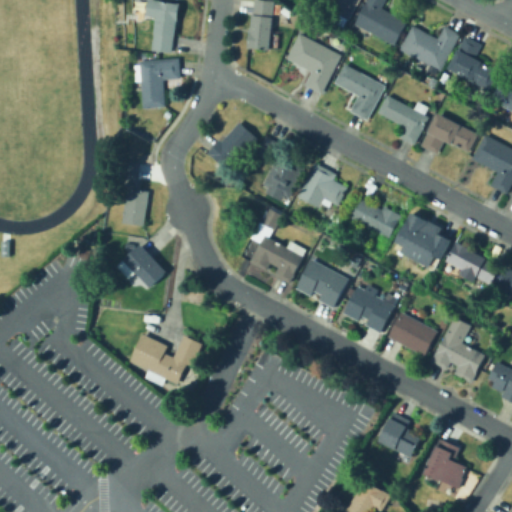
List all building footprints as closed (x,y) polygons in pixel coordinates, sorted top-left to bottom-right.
[(172,53),(152,50),(155,33),(160,0),(181,3),(179,19),(180,19),(179,25),(178,25),(176,37),(174,36),(172,53)] [(270,50),(248,47),(250,30),(252,30),(255,0),(269,0),(276,1),(270,50)] [(360,0),(349,21),(347,20),(344,27),(330,20),(331,17),(324,13),(326,8),(310,0),(360,0)] [(408,21),(395,45),(356,24),(367,2),(366,1),(366,0),(386,0),(383,7),(408,21)] [(414,25),(439,38),(445,25),(461,33),(441,70),(401,49),(414,25)] [(322,92),(306,84),(313,71),(287,58),(301,33),(342,54),(322,92)] [(498,71),(489,90),(488,89),(485,95),(472,89),(475,82),(449,69),(465,35),(483,44),(475,59),(498,71)] [(143,108),(140,60),(179,58),(181,78),(164,79),(166,106),(143,108)] [(387,85),(368,119),(352,110),(360,95),(336,82),(347,63),(387,85)] [(511,110),(492,100),(503,80),(511,84),(511,110)] [(389,95),(415,108),(419,101),(429,106),(425,114),(430,117),(415,144),(400,136),(406,126),(380,112),(389,95)] [(479,133),(470,152),(445,140),(438,154),(421,146),(438,112),(479,133)] [(208,153),(220,139),(222,141),(239,121),(258,138),(228,170),(208,153)] [(511,147),(511,186),(508,194),(491,185),(498,172),(473,159),(486,134),(511,147)] [(273,162),(257,154),(266,135),(282,143),(273,162)] [(264,184),(280,154),(307,169),(296,192),(294,191),(290,198),(285,195),(283,200),(266,191),(269,187),(264,184)] [(136,179),(116,176),(119,158),(138,161),(136,179)] [(319,207),(298,196),(316,162),(338,174),(335,179),(348,186),(338,204),(332,201),(330,206),(322,202),(319,207)] [(145,226),(123,222),(127,188),(150,191),(145,226)] [(360,197),(383,209),(385,205),(403,215),(390,237),(350,216),(360,197)] [(291,283),(275,275),(279,267),(271,263),(267,271),(252,263),(253,261),(251,260),(256,250),(250,247),(254,238),(252,237),(260,221),(262,222),(270,208),(283,215),(275,231),(273,230),(270,237),(289,246),(291,241),(307,249),(291,283)] [(451,240),(441,261),(435,257),(430,267),(402,252),(404,248),(396,243),(412,214),(445,231),(443,236),(451,240)] [(0,240),(8,240),(8,255),(0,255),(0,240)] [(501,266),(491,284),(477,277),(475,281),(461,273),(463,269),(448,260),(459,241),(474,249),(501,266)] [(151,288),(137,273),(131,278),(118,266),(142,243),(168,271),(151,288)] [(335,308),(319,300),(322,295),(315,291),(312,296),(297,287),(313,258),(350,278),(335,308)] [(509,266),(511,268),(511,293),(497,284),(509,266)] [(396,305),(382,332),(367,324),(370,319),(362,315),(359,320),(345,312),(359,285),(396,305)] [(439,331),(425,356),(389,336),(403,311),(439,331)] [(486,354),(476,373),(473,382),(456,373),(460,365),(452,361),(448,369),(432,361),(438,352),(446,336),(456,316),(473,325),(464,342),(486,354)] [(163,385),(146,377),(149,369),(131,361),(144,333),(169,344),(165,352),(175,357),(185,334),(204,343),(193,366),(188,363),(178,384),(167,378),(163,385)] [(498,360),(511,367),(511,400),(503,396),(507,387),(506,386),(503,392),(492,386),(495,381),(489,378),(498,360)] [(422,438),(412,457),(396,449),(380,440),(395,412),(411,421),(407,427),(411,429),(409,432),(422,438)] [(464,478),(459,488),(441,479),(441,481),(425,473),(438,445),(441,438),(462,447),(455,460),(468,466),(463,478),(464,478)] [(365,480),(382,490),(383,489),(392,495),(382,511),(375,507),(371,511),(337,511),(343,502),(349,506),(365,480)]
